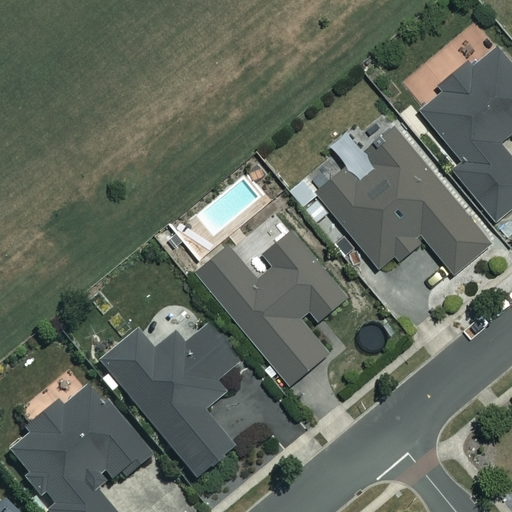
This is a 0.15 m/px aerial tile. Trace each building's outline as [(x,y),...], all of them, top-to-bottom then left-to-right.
[(511,160),(499,146),(511,136),(511,137),(511,63),(498,47),(473,68),(469,62),(437,90),(440,95),(420,112),(462,161),(453,169),(497,221),(511,207),(511,160)] [(314,191),(378,269),(393,256),(396,260),(423,238),(453,275),(489,245),(389,123),(361,146),(347,130),(329,145),(345,165),(314,191)] [(329,349),(303,317),(308,313),(315,321),(344,297),(289,230),(261,253),(272,266),(256,279),(228,246),(195,273),(287,384),(329,349)] [(228,449),(199,413),(223,394),(214,383),(236,365),(205,327),(182,346),(173,334),(153,351),(137,331),(98,363),(192,478),(228,449)] [(109,511),(93,494),(119,472),(123,477),(147,456),(87,387),(61,410),(54,402),(22,429),(27,434),(3,454),(50,508),(45,511),(44,511),(109,511)]
